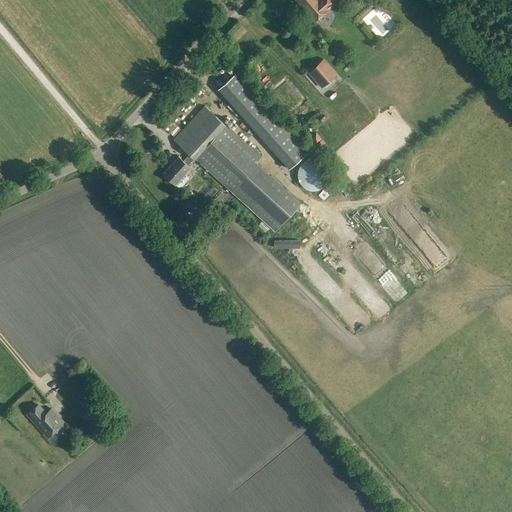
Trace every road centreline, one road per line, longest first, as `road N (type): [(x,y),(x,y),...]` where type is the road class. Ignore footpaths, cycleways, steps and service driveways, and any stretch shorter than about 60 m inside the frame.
road 1 (unclassified): [(409,511),(102,151)]
road 2 (unclassified): [(102,151),(240,0)]
road 3 (track): [(102,151),(0,29)]
